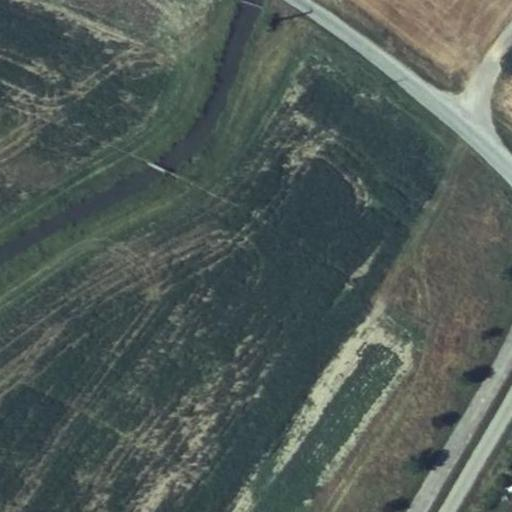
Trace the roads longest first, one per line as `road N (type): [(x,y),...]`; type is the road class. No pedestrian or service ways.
road 1 (unclassified): [(303,0),(453,117)]
road 2 (track): [(511,379),(432,511)]
